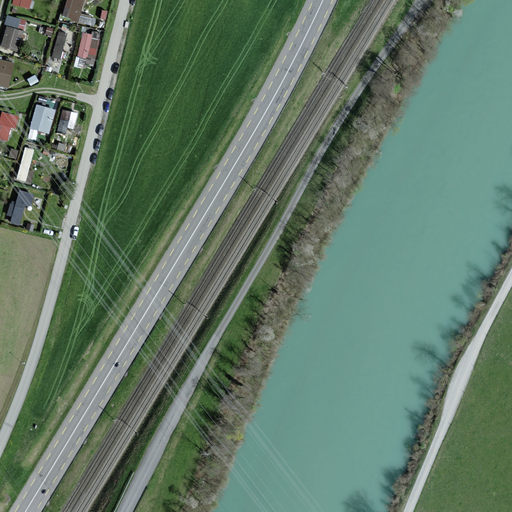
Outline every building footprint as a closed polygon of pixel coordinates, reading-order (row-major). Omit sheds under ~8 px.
[(65,0),(62,15),(89,21),(90,16),(80,13),(83,0),(65,0)] [(8,13),(0,38),(0,44),(15,49),(25,18),(8,13)] [(59,57),(67,31),(58,28),(50,54),(59,57)] [(76,53),(95,57),(99,34),(81,30),(76,53)] [(0,84),(7,87),(14,60),(0,56),(0,84)] [(35,137),(37,128),(48,131),(55,107),(36,101),(27,135),(35,137)] [(69,134),(76,111),(62,107),(55,130),(69,134)] [(1,109),(0,110),(0,137),(6,140),(10,125),(15,127),(19,114),(1,109)] [(24,178),(34,148),(25,145),(16,176),(24,178)] [(6,212),(12,214),(10,221),(19,223),(24,203),(30,204),(33,192),(18,188),(15,198),(10,197),(6,212)]
